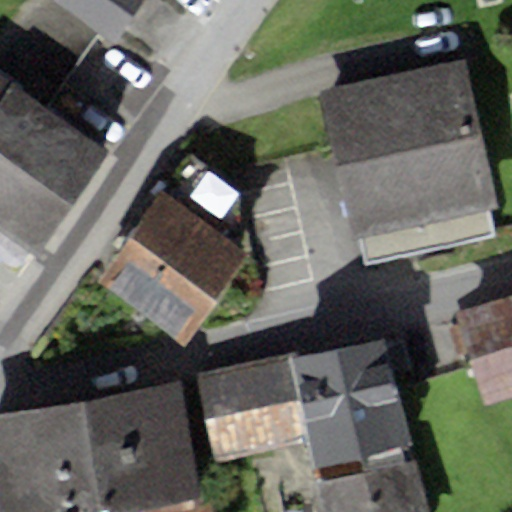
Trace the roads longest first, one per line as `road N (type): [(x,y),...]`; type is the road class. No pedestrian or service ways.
road 1 (residential): [(511,276),(180,359),(0,392)]
road 2 (residential): [(0,353),(252,0)]
